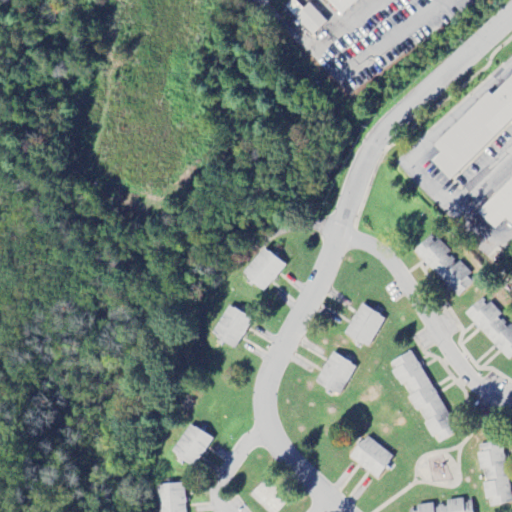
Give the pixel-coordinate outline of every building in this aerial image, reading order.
[(324,0),(340,17),(358,0),(324,0)] [(294,18),(311,37),(326,23),(309,4),(294,18)] [(511,118),(511,177),(475,212),(493,231),(504,220),(511,227),(511,226),(511,74),(489,96),(487,94),(432,146),(439,154),(430,163),(446,180),(511,118)] [(452,295),(469,279),(429,236),(413,252),(452,295)] [(285,267),(265,249),(241,275),(262,293),(285,267)] [(499,317),(481,298),(463,315),(507,361),(511,356),(511,329),(509,326),(505,329),(496,319),(499,317)] [(367,349),(384,319),(360,305),(343,335),(367,349)] [(251,319),(226,307),(212,338),(236,349),(251,319)] [(455,434),(412,352),(389,363),(394,371),(391,373),(399,387),(404,384),(410,396),(407,398),(415,413),(418,411),(432,438),(434,437),(438,443),(455,434)] [(315,386),(341,397),(355,365),(329,354),(315,386)] [(193,469),(212,440),(190,425),(170,454),(193,469)] [(376,480),(392,457),(364,436),(348,458),(376,480)] [(509,505),(501,442),(478,445),(479,454),(476,454),(478,471),(483,471),(485,485),(482,485),(484,502),(488,501),(489,507),(509,505)] [(249,497),(265,511),(277,511),(286,503),(263,481),(249,497)] [(157,486),(157,511),(184,511),(184,485),(157,486)] [(471,511),(470,499),(445,503),(445,506),(432,508),(432,505),(408,508),(407,511),(471,511)]
